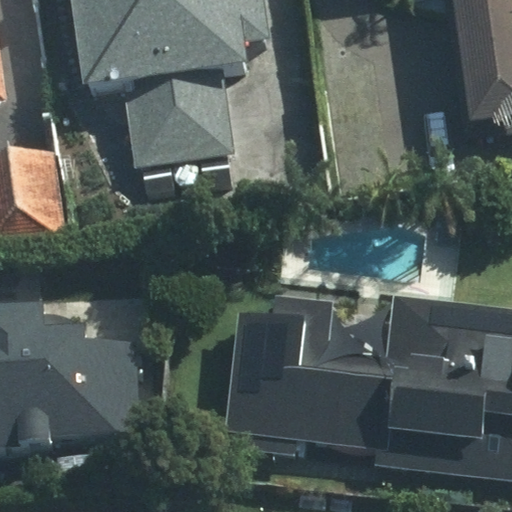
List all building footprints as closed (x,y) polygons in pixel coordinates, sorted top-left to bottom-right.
[(77,0),(93,107),(132,102),(142,178),(240,165),(229,88),(256,85),(253,57),(276,54),(268,0),(77,0)] [(511,0),(457,0),(474,147),(511,142),(511,0)] [(54,165),(0,172),(0,249),(64,242),(54,165)] [(511,320),(397,312),(393,371),(330,367),(334,319),(280,316),(278,337),(250,335),(241,461),(309,465),(310,454),(386,460),(385,484),(511,492),(511,320)] [(143,356),(92,355),(93,345),(58,344),(58,324),(0,323),(0,458),(55,460),(55,451),(131,453),(131,439),(141,439),(143,356)]
